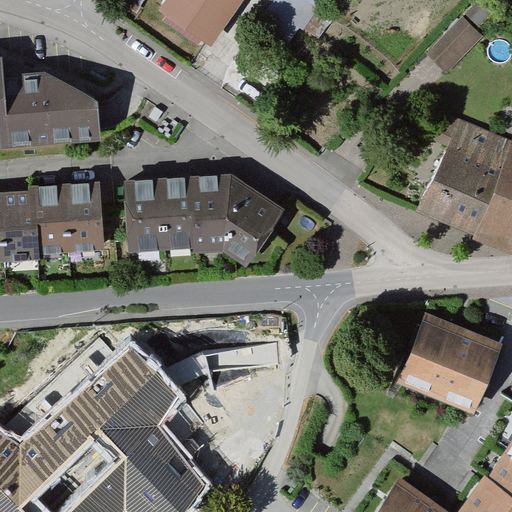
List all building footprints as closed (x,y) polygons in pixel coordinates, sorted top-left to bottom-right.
[(174,0),(168,8),(214,44),(248,0),(174,0)] [(301,35),(316,0),(276,0),(268,21),(301,35)] [(478,16),(437,56),(458,77),(499,37),(478,16)] [(0,136),(13,136),(15,151),(107,141),(103,102),(52,71),(12,76),(11,62),(0,62),(0,136)] [(462,125),(430,212),(476,230),(509,142),(462,125)] [(511,163),(495,203),(500,205),(487,239),(511,248),(511,163)] [(0,263),(47,265),(46,251),(116,252),(116,269),(206,264),(232,255),(258,268),(294,213),(244,178),(105,184),(0,195),(0,263)] [(501,338),(423,310),(398,379),(476,408),(501,338)] [(88,426),(176,422),(172,341),(117,344),(120,375),(53,379),(55,416),(29,416),(29,451),(88,451),(88,426)] [(255,379),(249,424),(278,428),(283,383),(255,379)] [(511,511),(511,439),(487,478),(481,475),(456,511),(400,471),(370,511),(511,511)]
